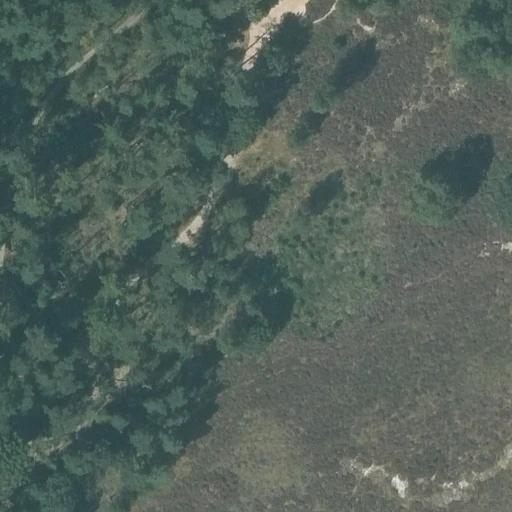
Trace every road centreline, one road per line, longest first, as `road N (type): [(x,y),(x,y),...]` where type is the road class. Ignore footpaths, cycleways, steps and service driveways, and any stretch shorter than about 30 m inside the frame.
road 1 (track): [(0,426),(70,373),(118,288),(199,212),(244,85),(251,46),(245,23),(289,0)]
road 2 (track): [(0,269),(6,160),(53,87),(147,0)]
